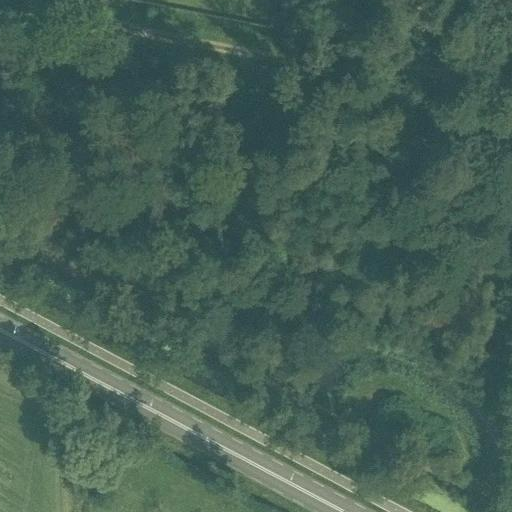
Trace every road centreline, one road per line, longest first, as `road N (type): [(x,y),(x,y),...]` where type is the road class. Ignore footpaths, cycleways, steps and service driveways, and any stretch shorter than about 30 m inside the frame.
road 1 (track): [(511,83),(272,54),(82,16)]
road 2 (primary): [(341,511),(0,327)]
